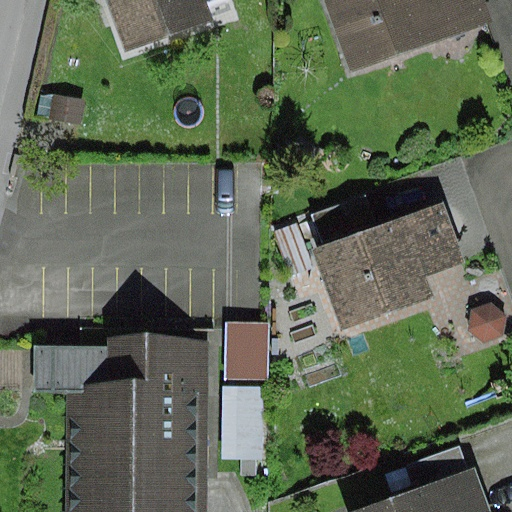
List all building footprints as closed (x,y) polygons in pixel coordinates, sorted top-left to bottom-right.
[(251,0),(125,0),(147,58),(258,17),(251,0)] [(492,0),(340,0),(367,74),(502,26),(492,0)] [(459,208),(333,253),(360,329),(486,284),(459,208)] [(268,447),(268,370),(227,371),(227,447),(268,447)] [(208,511),(210,395),(74,392),(71,511),(208,511)] [(501,511),(489,475),(380,511),(501,511)]
